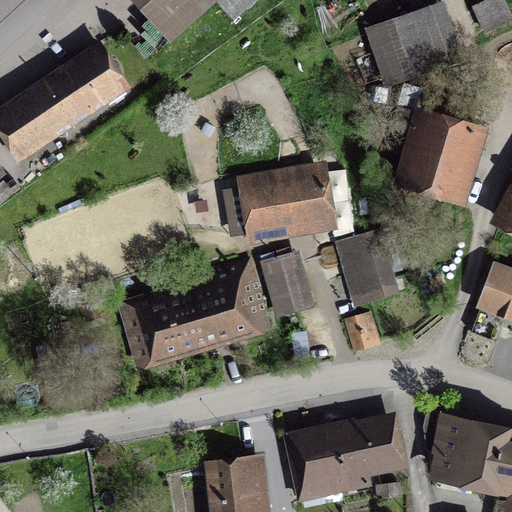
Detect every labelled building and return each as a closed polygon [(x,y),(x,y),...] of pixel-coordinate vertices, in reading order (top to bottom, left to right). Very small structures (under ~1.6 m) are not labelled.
[(136,0),(170,36),(210,0),(136,0)] [(502,0),(485,0),(473,6),(485,32),(511,20),(502,0)] [(448,59),(431,9),(373,29),(390,79),(448,59)] [(122,87),(97,48),(46,82),(47,85),(0,116),(0,122),(22,156),(37,146),(33,141),(69,118),(71,121),(122,87)] [(413,158),(406,182),(454,196),(474,129),(469,128),(475,108),(408,87),(393,127),(410,132),(403,155),(413,158)] [(330,215),(323,176),(244,189),(251,229),(330,215)] [(511,198),(500,221),(511,227),(511,198)] [(340,243),(354,292),(392,282),(378,232),(340,243)] [(294,253),(264,262),(268,275),(298,267),(294,253)] [(137,359),(267,321),(249,259),(208,271),(211,281),(122,308),(137,359)] [(511,273),(495,267),(481,304),(511,315),(511,273)] [(80,304),(86,319),(101,313),(95,298),(80,304)] [(355,351),(379,344),(372,323),(369,323),(366,313),(346,318),(355,351)] [(511,511),(511,435),(442,420),(435,452),(442,453),(438,472),(496,485),(495,491),(511,494),(508,511),(511,511)] [(369,483),(365,466),(398,459),(390,422),(288,444),(299,498),(369,483)] [(252,511),(251,491),(263,490),(260,461),(211,470),(215,511),(252,511)]
